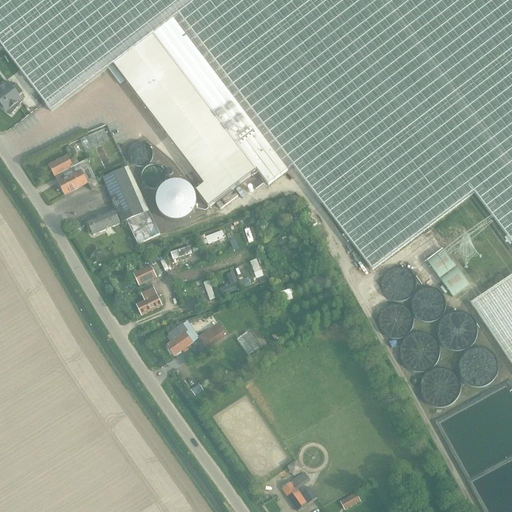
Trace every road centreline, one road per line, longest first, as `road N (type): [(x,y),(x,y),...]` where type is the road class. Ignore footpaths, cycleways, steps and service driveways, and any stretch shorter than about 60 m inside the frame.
road 1 (unclassified): [(240,511),(0,151)]
road 2 (unknown): [(0,146),(90,91),(117,90),(134,112)]
